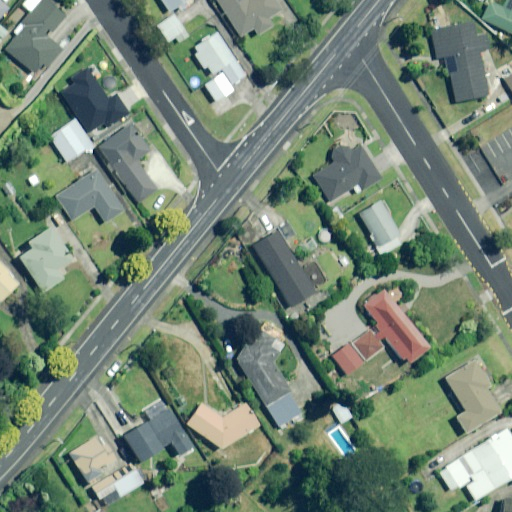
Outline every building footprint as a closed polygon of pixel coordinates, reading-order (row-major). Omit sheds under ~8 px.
[(65,16),(45,0),(40,0),(19,26),(23,29),(5,50),(33,74),(42,64),(46,68),(61,50),(46,38),(65,16)] [(159,0),(168,13),(177,7),(180,12),(195,2),(193,0),(159,0)] [(215,0),(239,37),(252,29),(257,37),(273,26),(268,19),(280,11),(272,0),(215,0)] [(511,0),(503,0),(500,6),(489,1),(480,20),(511,34),(511,0)] [(188,37),(174,15),(157,27),(167,42),(175,37),(179,43),(188,37)] [(473,38),(470,23),(430,32),(435,60),(444,58),(453,103),(486,97),(477,53),(487,51),(484,35),(473,38)] [(197,53),(194,55),(204,70),(206,68),(212,76),(220,70),(231,85),(245,76),(215,32),(193,47),(197,53)] [(511,73),(502,80),(511,95),(511,73)] [(114,117),(83,75),(60,97),(94,140),(114,117)] [(118,91),(104,101),(108,107),(112,104),(122,118),(112,125),(118,133),(96,149),(137,205),(156,191),(135,161),(149,151),(131,127),(139,121),(118,91)] [(92,146),(74,120),(49,137),(66,163),(92,146)] [(349,153),(344,145),(328,155),(333,164),(313,176),(329,203),(353,188),(356,194),(380,180),(360,147),(349,153)] [(121,213),(94,172),(55,198),(71,222),(93,208),(104,224),(121,213)] [(36,174),(27,179),(32,188),(41,183),(36,174)] [(12,180),(1,187),(8,200),(19,193),(12,180)] [(398,236),(379,203),(358,215),(377,248),(391,240),(398,236)] [(71,260),(49,228),(27,243),(32,249),(18,258),(42,293),(62,279),(56,270),(71,260)] [(312,294),(273,232),(249,247),(288,309),(312,294)] [(0,301),(18,284),(0,264),(0,301)] [(351,345),(350,343),(331,357),(345,376),(381,349),(377,343),(383,339),(404,366),(427,348),(383,291),(363,307),(376,325),(373,327),(377,332),(372,336),(368,332),(351,345)] [(280,355),(268,335),(244,350),(245,351),(233,359),(263,408),(264,407),(277,428),(300,414),(269,362),(280,355)] [(489,387),(473,361),(443,379),(464,412),(454,418),(464,435),(497,414),(483,391),(489,387)] [(257,426),(244,404),(220,417),(200,402),(185,424),(219,449),(257,426)] [(165,409),(121,437),(138,463),(168,444),(176,457),(190,448),(165,409)] [(511,477),(511,439),(506,429),(437,472),(450,492),(463,484),(473,501),(511,477)] [(113,461),(98,436),(68,455),(87,486),(103,477),(99,470),(113,461)] [(90,489),(97,501),(114,491),(119,498),(143,483),(130,464),(90,489)] [(511,511),(511,500),(499,499),(496,511),(511,511)]
